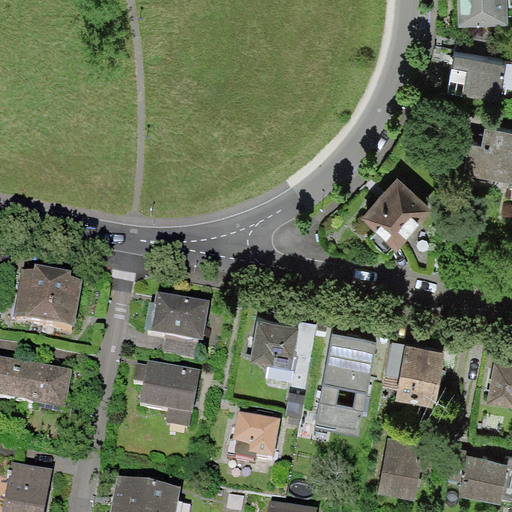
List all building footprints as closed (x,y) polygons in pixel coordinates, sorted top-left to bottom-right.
[(504,17),(503,0),(455,0),(456,8),(456,18),(504,17)] [(449,75),(447,86),(499,96),(506,59),(486,55),(489,39),(457,34),(449,75)] [(511,128),(486,124),(483,142),(470,140),(465,167),(490,172),(511,175),(511,128)] [(369,235),(386,250),(427,204),(397,177),(374,203),(366,211),(379,223),(369,235)] [(71,332),(80,283),(33,274),(25,272),(16,321),(21,322),(20,328),(27,329),(28,323),(71,332)] [(196,324),(203,325),(206,311),(171,304),(159,302),(157,314),(152,313),(148,334),(167,337),(164,354),(194,359),(197,343),(192,342),(196,324)] [(293,374),(296,354),(309,356),(314,329),(298,326),(298,322),(280,319),(281,314),(270,311),(266,311),(265,316),(258,315),(250,356),(269,359),(267,369),(293,374)] [(359,329),(347,327),(346,332),(343,331),(334,329),(322,391),(345,395),(351,362),(386,368),(391,340),(358,334),(359,329)] [(434,396),(442,349),(413,344),(391,340),(386,368),(387,368),(386,370),(400,373),(397,390),(434,396)] [(496,359),(490,395),(511,399),(511,362),(505,361),(496,359)] [(0,398),(12,401),(18,368),(0,364),(0,398)] [(198,378),(178,374),(172,371),(165,372),(137,367),(134,383),(144,385),(142,399),(141,406),(169,411),(167,424),(187,428),(189,414),(192,415),(198,378)] [(37,405),(38,397),(64,402),(69,377),(29,370),(18,368),(12,401),(37,405)] [(239,418),(234,445),(230,444),(227,457),(255,463),(256,457),(272,460),(279,425),(249,420),(239,418)] [(388,436),(379,485),(414,491),(422,443),(398,438),(388,436)] [(50,477),(14,470),(17,446),(0,443),(0,506),(28,511),(43,511),(45,504),(50,477)] [(500,493),(500,492),(511,493),(511,455),(505,454),(504,461),(488,458),(487,456),(486,456),(485,455),(483,455),(482,455),(480,455),(478,456),(472,455),(468,454),(468,452),(452,449),(448,472),(463,475),(461,486),(500,493)] [(173,511),(177,495),(120,484),(117,502),(115,511),(117,511),(173,511)]
